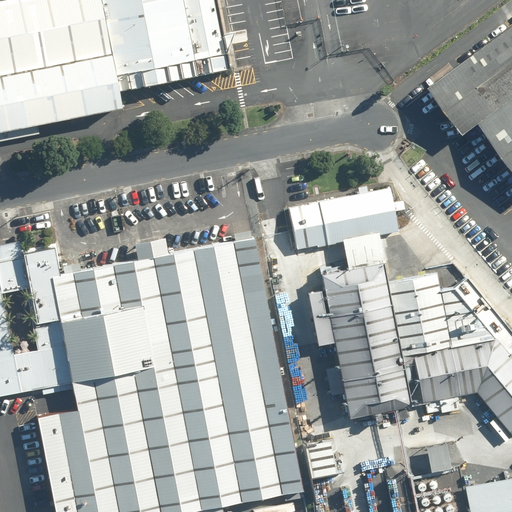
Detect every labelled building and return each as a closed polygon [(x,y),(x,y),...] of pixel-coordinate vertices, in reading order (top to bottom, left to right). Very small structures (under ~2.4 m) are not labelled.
[(0,0),(0,126),(112,105),(108,88),(220,66),(207,0),(0,0)] [(511,26),(425,89),(460,137),(476,126),(511,174),(511,26)] [(331,340),(346,416),(409,404),(405,380),(416,378),(421,401),(476,391),(511,435),(511,331),(466,276),(453,286),(439,289),(436,271),(385,281),(376,233),(397,229),(393,210),(403,208),(402,199),(391,201),(389,187),(308,203),(316,245),(340,240),(346,267),(330,270),(329,265),(318,267),(319,272),(317,273),(326,314),(323,315),(318,289),(305,291),(315,343),(331,340)] [(0,243),(0,393),(41,386),(42,394),(45,393),(70,388),(74,407),(34,415),(52,511),(221,511),(220,503),(231,501),(233,509),(249,506),(248,498),(282,492),(283,499),(300,496),(298,488),(300,488),(250,229),(233,233),(234,240),(166,253),(163,236),(132,242),(135,259),(56,273),(51,245),(21,251),(19,240),(0,243)] [(337,393),(333,367),(323,368),(327,395),(337,393)] [(308,475),(334,471),(327,438),(302,443),(308,475)] [(425,446),(429,470),(449,467),(444,443),(425,446)] [(436,487),(437,486),(438,484),(437,483),(436,481),(435,480),(434,480),(432,480),(431,481),(430,482),(429,484),(430,486),(430,487),(432,488),(433,488),(435,488),(436,487)] [(425,489),(426,488),(426,486),(426,485),(425,484),(424,483),(422,482),(421,483),(419,483),(418,485),(418,486),(418,488),(419,489),(420,490),(422,490),(424,490),(425,489)] [(450,500),(451,498),(451,497),(451,495),(450,494),(449,493),(447,493),(445,493),(444,494),(443,495),(443,497),(443,498),(444,500),(445,500),(447,501),(448,501),(450,500)] [(439,501),(440,500),(440,499),(440,497),(439,496),(437,495),(436,494),(434,495),(433,496),(432,497),(432,498),(432,500),(433,501),(434,502),(436,503),(437,502),(439,501)] [(427,504),(428,502),(429,501),(428,499),(427,498),(426,497),(424,497),(423,497),(422,498),(421,499),(420,501),(421,502),(421,504),(423,505),(424,505),(426,505),(427,504)]
